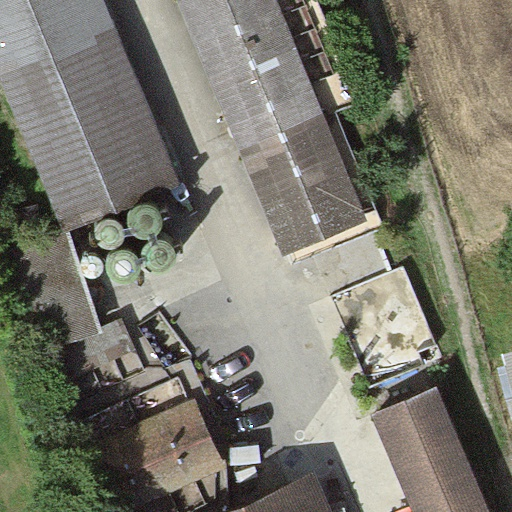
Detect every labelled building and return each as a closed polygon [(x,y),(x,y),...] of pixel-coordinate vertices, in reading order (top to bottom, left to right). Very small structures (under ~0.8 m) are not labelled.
[(159,160),(92,0),(0,0),(0,46),(63,200),(159,160)] [(272,0),(184,0),(289,248),(364,217),(272,0)] [(492,511),(435,378),(373,404),(419,511),(492,511)] [(116,511),(230,457),(197,387),(83,441),(116,511)] [(338,511),(315,453),(184,511),(338,511)]
